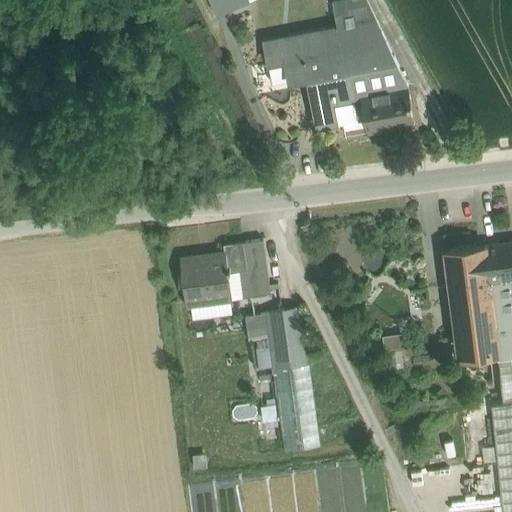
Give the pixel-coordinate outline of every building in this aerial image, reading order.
[(209,0),(217,16),(260,5),(259,0),(209,0)] [(366,0),(333,0),(339,26),(341,25),(376,19),(366,0)] [(376,19),(341,25),(350,71),(397,61),(376,19)] [(339,26),(264,39),(269,62),(286,59),(290,80),(308,76),(317,126),(339,122),(335,103),(331,85),(349,81),(348,71),(350,71),(341,25),(339,26)] [(350,71),(348,71),(349,81),(352,99),(363,97),(362,93),(408,84),(397,61),(350,71)] [(349,81),(331,85),(335,103),(352,100),(352,99),(349,81)] [(408,84),(362,93),(363,97),(352,99),(352,100),(335,103),(339,122),(367,117),(369,128),(396,123),(396,125),(414,121),(411,105),(412,104),(408,84)] [(263,238),(243,240),(247,268),(250,294),(271,291),(263,238)] [(511,239),(485,243),(485,244),(446,248),(460,360),(499,356),(511,353),(511,239)] [(225,252),(199,255),(180,257),(187,303),(232,297),(229,271),(247,268),(243,240),(224,243),(225,252)] [(302,306),(265,311),(284,449),(321,444),(302,306)] [(511,353),(499,356),(503,402),(511,401),(511,353)] [(511,511),(511,401),(503,402),(492,403),(503,511),(511,511)] [(388,511),(381,457),(268,473),(289,476),(293,511),(282,511),(277,501),(275,511),(388,511)]
